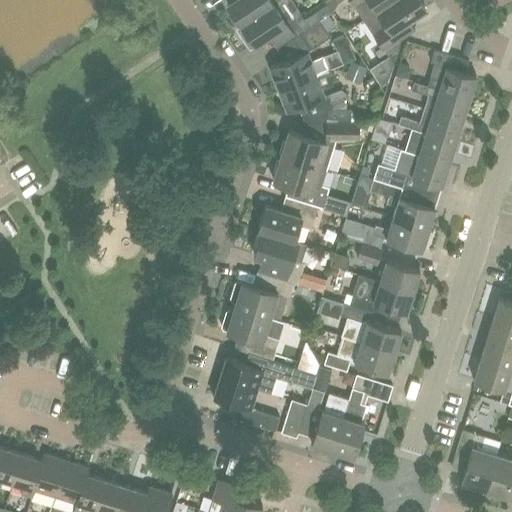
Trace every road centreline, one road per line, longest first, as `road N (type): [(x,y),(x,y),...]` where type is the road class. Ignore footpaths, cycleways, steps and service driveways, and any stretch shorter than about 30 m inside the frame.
road 1 (residential): [(162,416),(232,156),(236,111),(230,89),(170,0)]
road 2 (residential): [(400,489),(478,241)]
road 3 (residential): [(162,416),(116,442),(72,443),(0,418)]
road 4 (residential): [(304,462),(162,416)]
